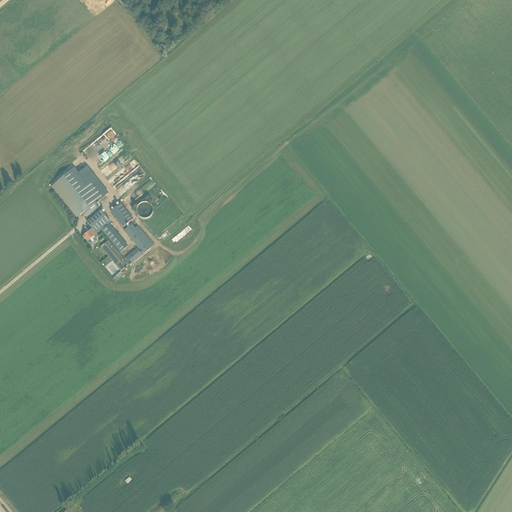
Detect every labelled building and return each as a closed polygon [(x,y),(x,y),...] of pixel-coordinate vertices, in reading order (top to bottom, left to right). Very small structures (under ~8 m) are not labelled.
[(87,167),(78,173),(74,168),(51,188),(76,218),(83,213),(86,218),(98,208),(96,205),(105,197),(109,193),(96,179),(97,178),(87,167)] [(133,219),(121,204),(111,212),(123,227),(133,219)] [(155,213),(155,211),(155,210),(154,209),(153,207),(152,206),(151,205),(150,204),(147,204),(146,204),(144,204),(143,205),(142,205),(140,207),(140,208),(139,209),(139,211),(139,213),(139,214),(140,216),(141,217),(142,218),(144,219),(146,219),(148,219),(149,219),(151,218),(152,217),(153,216),(154,214),(155,213)] [(128,246),(127,246),(109,224),(111,223),(101,211),(86,223),(92,229),(97,235),(101,231),(120,253),(122,255),(127,252),(128,248),(127,247),(128,246)] [(135,228),(132,224),(124,230),(142,251),(141,252),(143,254),(154,245),(138,226),(135,228)] [(98,237),(97,235),(92,229),(83,237),(87,242),(88,241),(91,245),(92,245),(97,241),(97,240),(96,239),(98,237)] [(100,247),(121,272),(128,265),(108,241),(100,247)] [(137,249),(125,258),(130,265),(142,255),(137,249)] [(115,282),(123,275),(121,272),(113,279),(115,282)]
